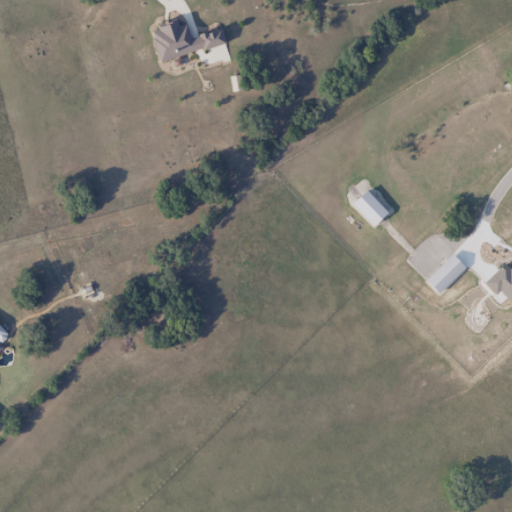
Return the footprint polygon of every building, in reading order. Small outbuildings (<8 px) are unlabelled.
[(228,44),(162,64),(152,31),(160,29),(158,25),(178,19),(181,28),(188,26),(190,34),(222,24),(228,44)] [(390,215),(377,228),(356,206),(369,194),(390,215)] [(469,271),(442,298),(427,283),(454,256),(469,271)] [(511,302),(503,293),(500,297),(488,284),(507,266),(511,272),(511,302)] [(0,322),(13,337),(0,348),(0,352),(2,354),(0,355),(0,322)]
